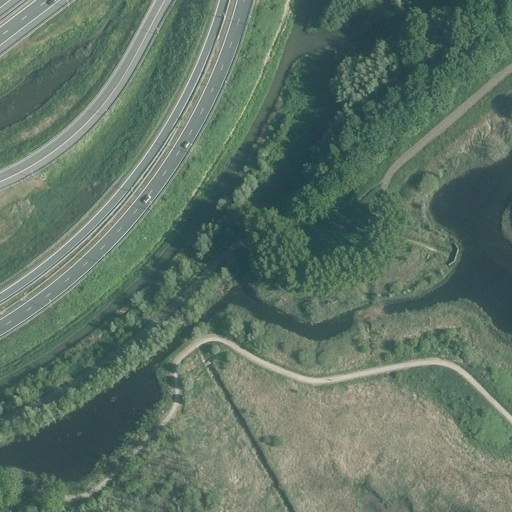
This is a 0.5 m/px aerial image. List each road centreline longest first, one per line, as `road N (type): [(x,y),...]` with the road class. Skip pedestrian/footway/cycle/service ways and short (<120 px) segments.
road 1 (motorway): [(0,327),(79,269),(167,170),(225,62),(244,0)]
road 2 (motorway): [(0,297),(84,232),(137,172),(188,90),(222,0)]
road 3 (motorway): [(0,176),(77,125),(159,0)]
